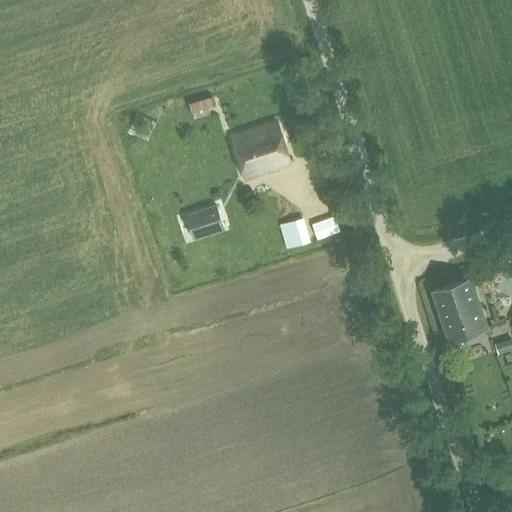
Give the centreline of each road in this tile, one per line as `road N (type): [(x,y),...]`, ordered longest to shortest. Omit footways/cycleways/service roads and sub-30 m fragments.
road 1 (unclassified): [(394,265),(306,0)]
road 2 (unclassified): [(475,511),(394,265)]
road 3 (unclassified): [(394,265),(511,226)]
